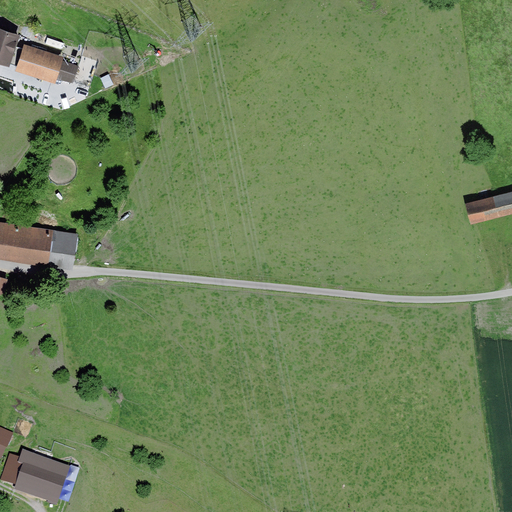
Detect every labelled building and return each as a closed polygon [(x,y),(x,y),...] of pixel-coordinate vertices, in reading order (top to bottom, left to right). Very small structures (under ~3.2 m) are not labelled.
[(21,32),(0,24),(0,60),(10,64),(10,62),(16,45),(21,32)] [(65,54),(24,41),(22,47),(16,45),(10,62),(17,64),(16,68),(55,81),(56,77),(74,83),(80,64),(63,59),(65,54)] [(114,83),(109,73),(100,77),(105,87),(114,83)] [(511,195),(478,204),(483,222),(511,215),(511,195)] [(78,233),(0,221),(0,257),(72,268),(78,233)] [(9,277),(0,275),(0,293),(4,294),(9,277)] [(0,457),(0,458),(11,434),(0,428),(0,457)] [(71,466),(24,451),(12,488),(58,503),(71,466)]
